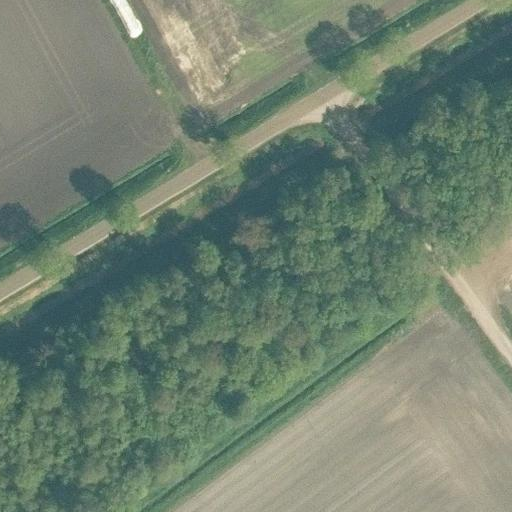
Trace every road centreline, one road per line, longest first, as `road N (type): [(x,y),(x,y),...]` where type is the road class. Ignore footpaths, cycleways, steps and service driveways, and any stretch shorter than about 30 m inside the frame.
road 1 (unclassified): [(0,289),(481,0)]
road 2 (track): [(511,348),(324,94)]
